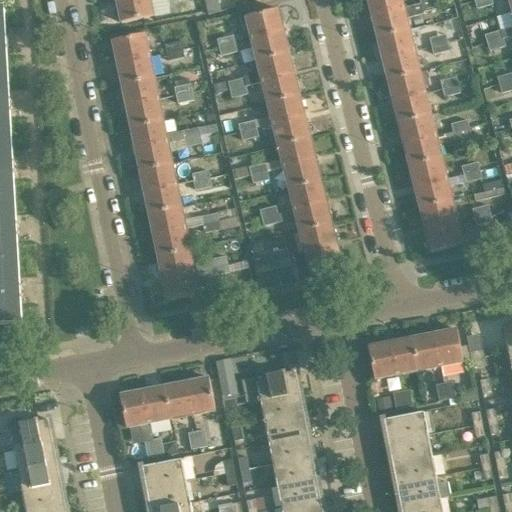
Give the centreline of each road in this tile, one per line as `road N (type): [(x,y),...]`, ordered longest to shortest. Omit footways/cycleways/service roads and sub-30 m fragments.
road 1 (residential): [(131,356),(60,0)]
road 2 (residential): [(327,0),(398,307)]
road 3 (residential): [(131,356),(339,318)]
road 4 (residential): [(376,511),(339,318)]
road 5 (residential): [(118,511),(89,364)]
